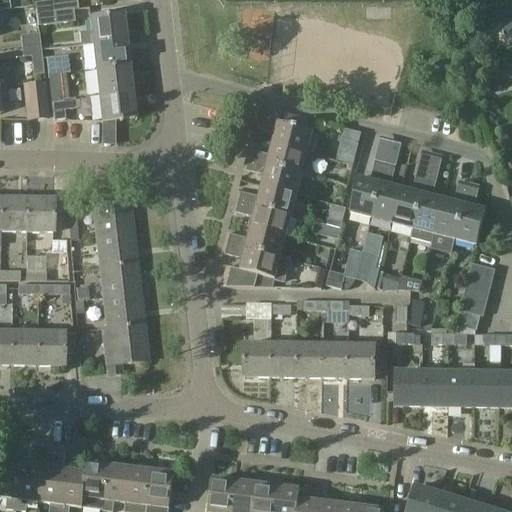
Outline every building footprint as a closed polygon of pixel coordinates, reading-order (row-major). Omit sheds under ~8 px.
[(7,0),(0,0),(0,12),(9,11),(7,0)] [(29,0),(19,0),(20,10),(31,8),(29,0)] [(77,12),(75,0),(69,0),(34,4),(35,14),(36,17),(72,12),(77,12)] [(73,24),(72,12),(36,17),(37,28),(73,24)] [(89,34),(78,35),(80,47),(80,49),(92,47),(124,43),(124,42),(121,16),(89,20),(90,34),(89,34)] [(511,22),(503,25),(507,39),(511,37),(511,22)] [(477,31),(461,35),(463,46),(479,50),(477,31)] [(21,49),(39,47),(38,35),(19,37),(21,49)] [(124,43),(92,47),(95,72),(128,68),(124,43)] [(39,47),(21,49),(22,59),(30,59),(32,78),(43,76),(39,47)] [(47,78),(59,76),(57,59),(45,60),(47,78)] [(128,68),(95,72),(98,98),(131,93),(128,68)] [(61,93),(59,76),(47,78),(49,94),(61,93)] [(45,123),(41,86),(19,87),(22,124),(45,123)] [(131,93),(98,98),(101,124),(134,120),(131,93)] [(50,105),(52,123),(64,121),(63,112),(79,110),(78,102),(74,102),(74,101),(61,102),(62,104),(50,105)] [(313,134),(278,125),(281,114),(258,108),(252,130),(274,136),(271,147),(272,147),(308,156),(308,155),(311,156),(315,153),(318,141),(316,136),(313,136),(313,134)] [(344,132),(341,144),(357,148),(360,136),(344,132)] [(250,153),(248,163),(267,168),(302,177),(311,180),(311,179),(313,173),(308,156),(307,156),(272,147),(270,158),(250,153)] [(344,158),(338,175),(349,179),(355,162),(344,158)] [(370,183),(359,180),(350,215),(371,221),(385,165),(375,162),(370,183)] [(267,168),(248,163),(245,172),(265,177),(262,188),(297,197),(302,177),(267,168)] [(385,165),(371,221),(393,226),(396,214),(402,191),(390,188),(396,167),(385,165)] [(402,191),(396,214),(393,226),(413,231),(427,175),(416,173),(411,193),(402,191)] [(427,175),(413,231),(410,241),(431,247),(434,237),(443,201),(433,199),(432,199),(437,178),(427,175)] [(434,237),(431,247),(430,252),(451,257),(454,242),(469,186),(459,183),(453,204),(444,202),(443,201),(434,237)] [(469,186),(454,242),(456,243),(477,248),(485,212),(476,210),(474,209),(479,189),(469,186)] [(239,194),(237,205),(256,210),(291,219),(297,197),(262,188),(259,199),(239,194)] [(26,237),(26,204),(0,204),(0,237),(26,237)] [(26,204),(26,237),(53,237),(52,204),(26,204)] [(96,240),(133,235),(131,218),(130,218),(128,205),(92,209),(96,240)] [(291,219),(237,205),(234,215),(253,220),(251,230),(286,239),(291,219)] [(342,224),(328,220),(326,228),(340,231),(342,224)] [(315,225),(312,236),(322,238),(324,227),(315,225)] [(248,241),(229,236),(226,245),(280,260),(285,240),(286,239),(251,230),(250,231),(248,241)] [(133,235),(96,240),(99,270),(136,266),(133,235)] [(239,274),(226,271),(221,290),(272,290),(274,283),(284,286),(290,263),(290,262),(280,260),(226,245),(226,247),(223,257),(242,262),(239,274)] [(343,278),(343,279),(344,279),(354,282),(362,255),(350,252),(343,278)] [(374,258),(362,255),(354,282),(355,282),(364,285),(367,285),(371,270),(374,258)] [(50,269),(65,268),(64,256),(49,257),(50,269)] [(136,266),(99,270),(103,300),(140,296),(136,266)] [(471,266),(468,278),(491,284),(494,272),(482,269),(471,266)] [(0,273),(0,283),(19,283),(19,274),(0,273)] [(26,274),(25,274),(25,283),(45,283),(45,274),(44,274),(26,274)] [(397,293),(400,282),(379,276),(375,291),(381,293),(397,293)] [(491,284),(468,278),(465,290),(488,296),(491,284)] [(401,279),(400,282),(397,293),(419,294),(422,284),(401,279)] [(38,297),(38,288),(18,287),(18,297),(38,297)] [(38,288),(38,297),(57,298),(61,298),(68,298),(68,288),(58,288),(38,288)] [(87,290),(76,291),(77,303),(88,302),(87,290)] [(465,290),(462,302),(485,308),(488,296),(465,290)] [(143,326),(140,296),(103,300),(106,330),(143,326)] [(485,308),(462,302),(459,314),(479,319),(479,318),(482,319),(485,308)] [(425,305),(413,303),(408,327),(420,330),(425,305)] [(322,304),(302,304),(302,313),(314,313),(322,314),(322,304)] [(342,304),(322,304),(322,314),(342,314),(342,304)] [(270,317),(270,307),(245,307),(245,322),(270,322),(270,317)] [(270,307),(270,317),(290,317),(290,308),(270,307)] [(348,318),(368,319),(368,309),(348,308),(348,318)] [(407,325),(407,311),(395,311),(395,325),(407,325)] [(479,319),(459,314),(455,328),(456,328),(474,333),(475,333),(479,319)] [(367,333),(368,321),(346,321),(346,332),(367,333)] [(143,326),(106,330),(101,331),(106,369),(120,367),(147,364),(143,326)] [(0,334),(0,367),(11,367),(11,335),(0,334)] [(38,335),(11,335),(11,367),(37,368),(38,335)] [(64,336),(38,335),(37,368),(63,368),(63,357),(64,336)] [(79,346),(92,344),(91,336),(78,337),(79,346)] [(395,347),(395,336),(387,336),(386,347),(395,347)] [(395,336),(395,347),(413,347),(413,338),(413,336),(395,336)] [(448,347),(448,337),(430,336),(430,347),(448,347)] [(448,337),(448,347),(465,348),(466,337),(455,337),(448,337)] [(482,337),(482,338),(482,348),(489,348),(500,348),(500,337),(482,337)] [(511,337),(500,337),(500,348),(501,348),(511,348),(511,337)] [(270,380),(271,348),(244,348),(244,380),(270,380)] [(271,348),(270,380),(296,381),(297,348),(271,348)] [(323,348),(297,348),(296,381),(323,381),(323,348)] [(349,349),(323,348),(323,381),(349,381),(349,349)] [(412,359),(411,348),(392,349),(393,360),(412,359)] [(376,349),(349,349),(349,381),(375,382),(376,349)] [(452,361),(452,349),(428,349),(428,360),(452,361)] [(120,367),(106,369),(104,369),(105,379),(122,378),(121,368),(120,367)] [(449,377),(448,409),(474,409),(475,378),(475,370),(464,370),(463,377),(449,377)] [(422,408),(422,377),(396,376),(396,408),(422,408)] [(449,377),(422,377),(422,408),(448,409),(449,377)] [(475,378),(474,409),(485,410),(500,410),(501,378),(497,378),(475,378)] [(511,378),(501,378),(500,410),(511,410),(511,378)] [(5,511),(15,511),(21,466),(0,463),(0,499),(6,501),(5,511)] [(85,474),(80,509),(81,509),(82,500),(94,501),(92,511),(93,511),(102,511),(103,502),(104,503),(108,467),(86,464),(85,474)] [(21,466),(15,511),(25,511),(26,503),(38,504),(42,469),(21,466)] [(108,467),(104,503),(125,505),(130,470),(108,467)] [(58,511),(64,471),(42,469),(38,504),(49,506),(48,511),(58,511)] [(130,470),(125,505),(137,506),(136,511),(146,511),(151,472),(130,470)] [(64,471),(58,511),(68,511),(69,508),(80,509),(85,474),(64,471)] [(151,472),(146,511),(168,511),(173,475),(151,472)] [(231,511),(236,483),(214,480),(209,511),(231,511)] [(231,511),(254,511),(258,486),(236,483),(231,511)] [(258,486),(254,511),(276,511),(279,488),(258,486)] [(279,488),(276,511),(296,511),(298,500),(300,491),(279,488)] [(436,511),(440,499),(415,491),(408,511),(436,511)] [(463,511),(465,506),(440,499),(436,511),(463,511)] [(298,500),(296,511),(319,511),(321,503),(298,500)] [(341,511),(342,506),(321,503),(319,511),(341,511)]
